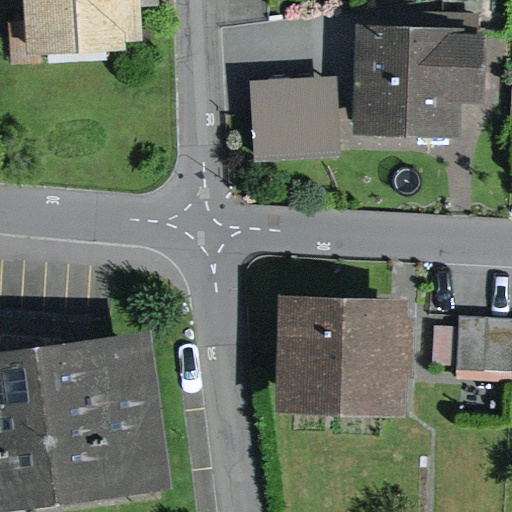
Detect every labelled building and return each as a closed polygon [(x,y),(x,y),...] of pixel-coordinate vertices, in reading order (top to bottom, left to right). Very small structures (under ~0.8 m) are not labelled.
[(35,0),(37,42),(137,34),(134,0),(35,0)] [(395,14),(395,39),(369,38),(366,120),(446,123),(447,91),(472,92),(475,17),(395,14)] [(354,73),(281,76),(284,152),(357,149),(354,73)] [(296,308),(293,397),(387,400),(389,370),(404,370),(406,322),(390,322),(391,311),(296,308)] [(456,369),(511,372),(511,363),(511,318),(459,315),(456,369)] [(0,488),(152,468),(137,349),(0,366),(0,488)]
